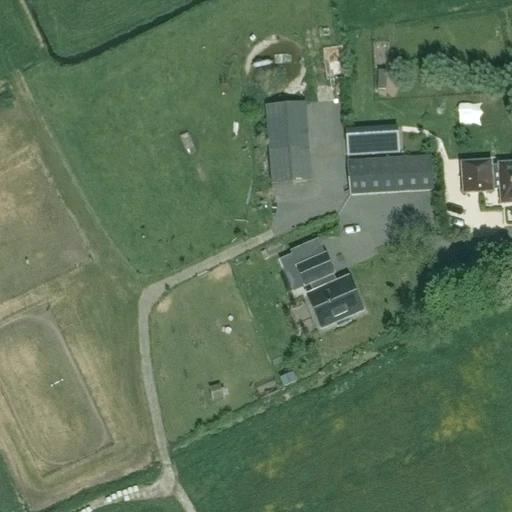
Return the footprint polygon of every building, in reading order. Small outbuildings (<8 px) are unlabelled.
[(266,106),(273,186),(312,183),(305,103),(266,106)] [(432,190),(430,158),(346,163),(348,195),(432,190)] [(502,204),(511,203),(511,164),(499,165),(499,166),(491,167),(490,162),(462,164),(464,193),(492,191),(492,190),(501,189),(502,204)] [(325,256),(298,268),(305,286),(314,282),(318,291),(308,296),(322,329),(336,323),(338,327),(350,322),(348,318),(362,312),(348,278),(335,284),(331,275),(333,274),(325,256)] [(266,263),(274,288),(293,282),(286,257),(266,263)] [(287,309),(304,301),(300,291),(283,299),(287,309)] [(213,401),(223,398),(220,385),(210,388),(213,401)]
